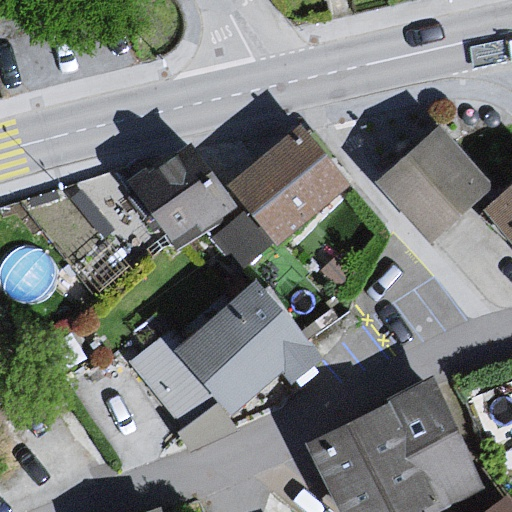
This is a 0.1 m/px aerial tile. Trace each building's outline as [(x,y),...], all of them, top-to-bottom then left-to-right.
[(440,125),(377,181),(431,242),(494,186),(440,125)] [(301,127),(232,184),(276,237),(345,181),(301,127)] [(148,166),(128,181),(175,243),(231,202),(191,149),(155,175),(148,166)] [(511,184),(489,204),(511,230),(511,184)] [(315,352),(255,282),(177,348),(227,408),(280,364),(289,375),(315,352)] [(433,378),(312,437),(348,511),(405,511),(481,476),(433,378)] [(511,511),(511,505),(507,499),(489,511),(511,511)]
